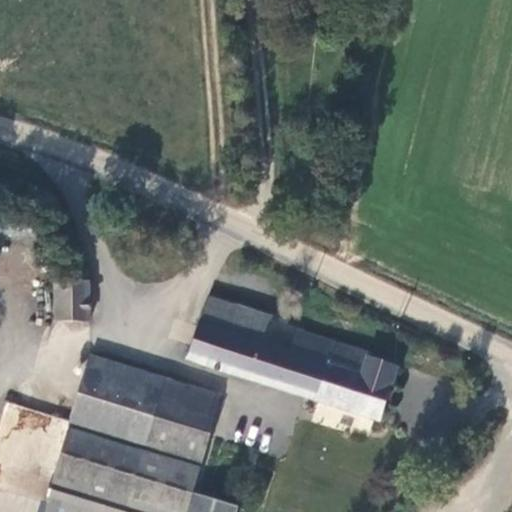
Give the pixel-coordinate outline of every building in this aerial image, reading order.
[(93,337),(95,302),(61,302),(60,338),(93,337)] [(213,312),(204,340),(267,362),(275,336),(213,312)] [(193,374),(384,436),(400,388),(374,379),(375,374),(300,351),(294,371),(267,362),(204,340),(193,374)] [(98,375),(77,446),(206,486),(227,413),(98,375)] [(206,486),(77,446),(58,511),(196,511),(201,498),(206,486)] [(252,469),(243,493),(257,498),(265,474),(252,469)] [(201,498),(196,511),(236,511),(238,509),(201,498)]
